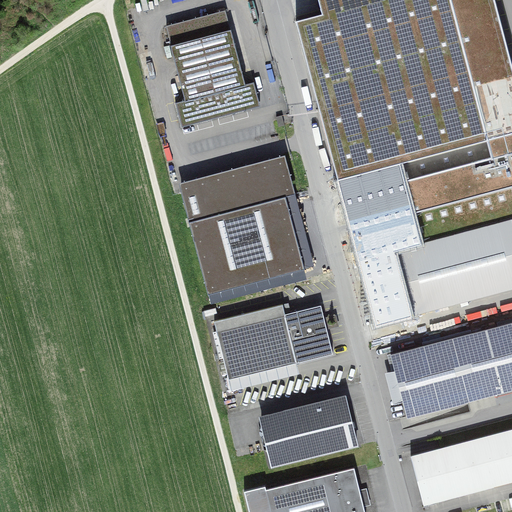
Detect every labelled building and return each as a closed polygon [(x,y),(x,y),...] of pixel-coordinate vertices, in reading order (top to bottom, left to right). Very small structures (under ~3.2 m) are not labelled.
[(511,56),(498,0),(320,0),(325,16),(295,24),(376,326),(413,316),(395,250),(511,218),(511,56)] [(187,101),(177,103),(183,125),(258,106),(252,84),(244,86),(230,31),(173,45),(187,101)] [(312,272),(282,157),(180,183),(210,299),(312,272)] [(511,223),(511,221),(397,251),(414,312),(511,285),(511,223)] [(332,354),(320,305),(215,331),(227,380),(332,354)] [(511,386),(511,324),(394,357),(409,414),(511,386)] [(271,464),(356,443),(346,402),(260,423),(271,464)] [(511,431),(409,458),(421,505),(511,481),(511,431)] [(270,511),(364,511),(353,467),(264,489),(270,511)]
